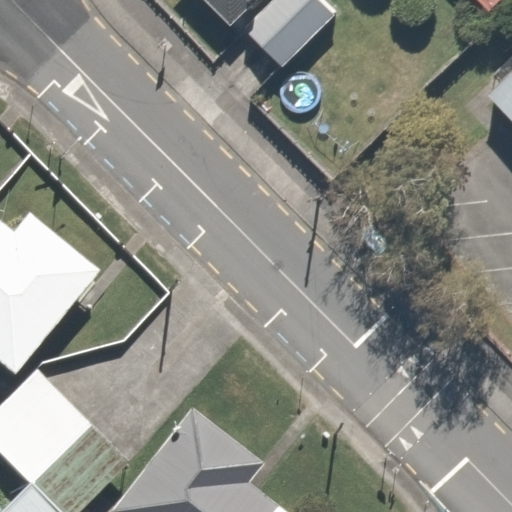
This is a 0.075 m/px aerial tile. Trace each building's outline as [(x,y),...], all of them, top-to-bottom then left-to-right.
[(207,0),(223,17),(241,0),(207,0)] [(330,0),(262,0),(244,22),(290,61),(336,5),(330,0)] [(402,191),(511,82),(511,0),(483,0),(346,136),(402,191)] [(0,227),(0,365),(6,371),(92,266),(24,211),(6,232),(0,227)] [(29,369),(0,398),(0,451),(26,476),(81,419),(29,369)] [(281,511),(245,483),(262,461),(190,402),(102,511),(326,511),(324,510),(322,511),(281,511)] [(46,511),(21,486),(0,506),(0,511),(46,511)]
